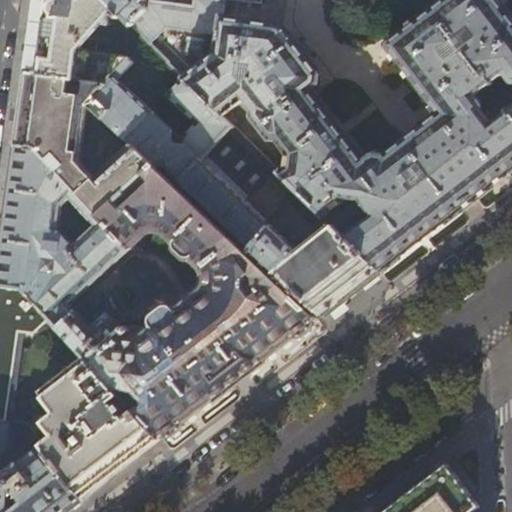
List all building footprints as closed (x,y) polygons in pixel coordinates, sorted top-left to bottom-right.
[(36,0),(33,25),(27,74),(105,84),(94,96),(110,112),(104,118),(155,166),(156,166),(160,162),(182,182),(233,127),(223,117),(183,78),(167,95),(196,124),(181,139),(155,114),(156,114),(152,110),(151,111),(115,76),(130,58),(97,53),(98,38),(83,36),(85,22),(136,30),(106,0),(36,0)] [(511,0),(106,0),(136,30),(168,62),(168,63),(183,78),(223,117),(245,101),(253,110),(251,117),(270,141),(277,141),(288,156),(287,166),(279,172),(297,190),(335,227),(381,271),(460,210),(467,205),(475,199),(511,170),(511,0)] [(77,194),(99,218),(117,202),(145,176),(155,166),(104,118),(110,112),(94,96),(105,84),(27,74),(22,109),(19,128),(17,146),(39,150),(77,194)] [(279,172),(233,127),(182,182),(286,280),(323,316),(349,295),(379,273),(381,271),(335,227),(322,237),(304,219),(296,219),(294,221),(289,217),(291,214),(286,209),(270,226),(266,222),(297,190),(279,172)] [(77,345),(93,330),(77,312),(76,313),(67,303),(128,251),(99,218),(70,243),(54,229),(59,208),(77,194),(39,150),(17,146),(6,222),(0,268),(0,285),(23,289),(77,345)] [(318,319),(156,166),(155,166),(145,176),(152,185),(124,211),(117,202),(99,218),(128,251),(142,239),(146,237),(150,235),(155,234),(160,235),(165,237),(173,244),(173,245),(174,247),(174,251),(184,261),(193,261),(205,272),(206,277),(206,281),(205,285),(202,288),(177,308),(174,305),(170,305),(167,305),(163,300),(151,309),(154,315),(152,317),(152,320),(153,323),(154,325),(138,337),(128,336),(109,316),(93,330),(77,345),(163,439),(232,387),(247,375),(318,319)] [(0,421),(9,423),(25,425),(42,447),(84,500),(131,463),(162,440),(163,439),(77,345),(23,289),(0,285),(0,421)] [(9,426),(9,423),(0,421),(0,511),(68,511),(84,500),(42,447),(22,463),(19,459),(7,468),(10,472),(7,475),(0,474),(0,456),(13,446),(14,434),(9,426)] [(386,511),(476,511),(482,507),(474,496),(460,477),(455,481),(445,467),(386,511)]
